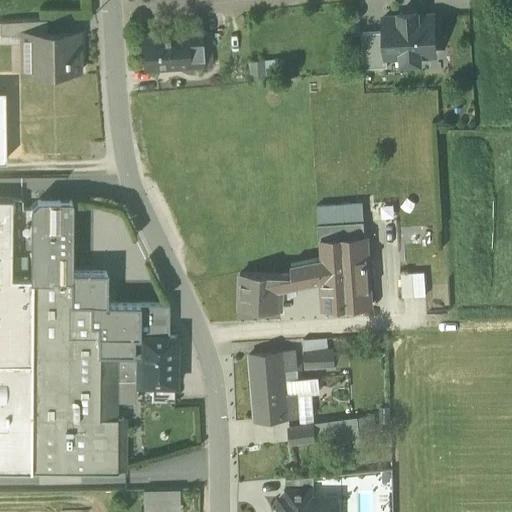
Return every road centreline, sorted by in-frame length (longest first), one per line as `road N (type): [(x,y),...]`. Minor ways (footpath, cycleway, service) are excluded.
road 1 (residential): [(109,0),(133,193),(207,337)]
road 2 (residential): [(207,337),(438,323)]
road 3 (residential): [(207,337),(226,475),(223,511)]
road 4 (track): [(236,0),(110,11)]
